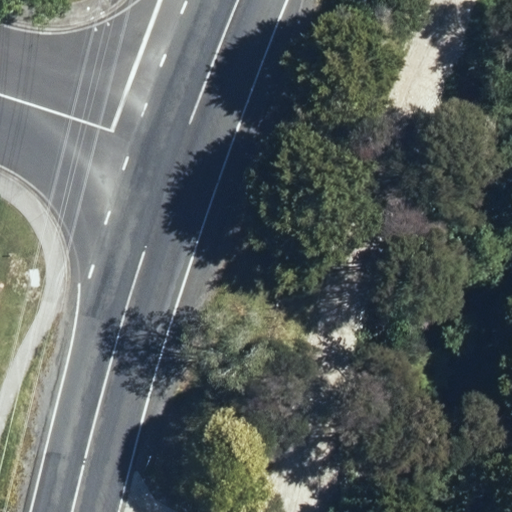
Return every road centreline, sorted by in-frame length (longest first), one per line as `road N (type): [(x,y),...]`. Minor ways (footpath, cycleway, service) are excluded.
road 1 (secondary): [(138,148),(54,511)]
road 2 (secondary): [(193,0),(138,148)]
road 3 (residential): [(138,148),(0,105)]
